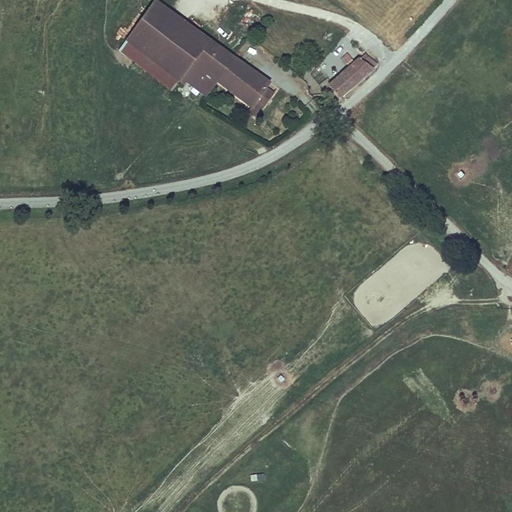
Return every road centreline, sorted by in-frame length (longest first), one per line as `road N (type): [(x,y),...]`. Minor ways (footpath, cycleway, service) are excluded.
road 1 (unclassified): [(335,115),(224,174),(124,194),(0,202)]
road 2 (unclassified): [(335,115),(511,284)]
